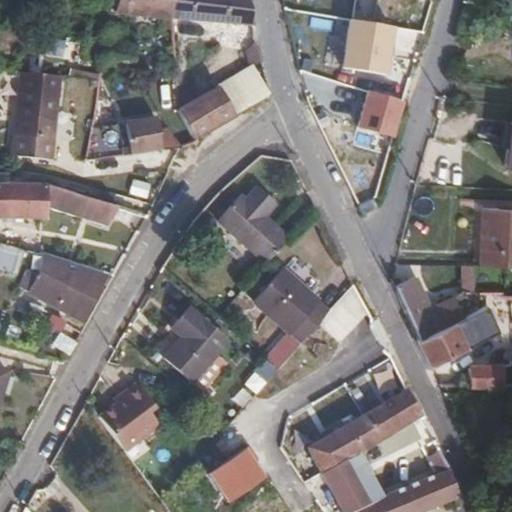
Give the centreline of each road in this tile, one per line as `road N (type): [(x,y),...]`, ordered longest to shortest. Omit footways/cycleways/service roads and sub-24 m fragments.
road 1 (residential): [(0,511),(168,217),(291,102)]
road 2 (unclassified): [(369,276),(449,0)]
road 3 (residential): [(473,511),(369,276)]
road 4 (residential): [(369,276),(291,102)]
